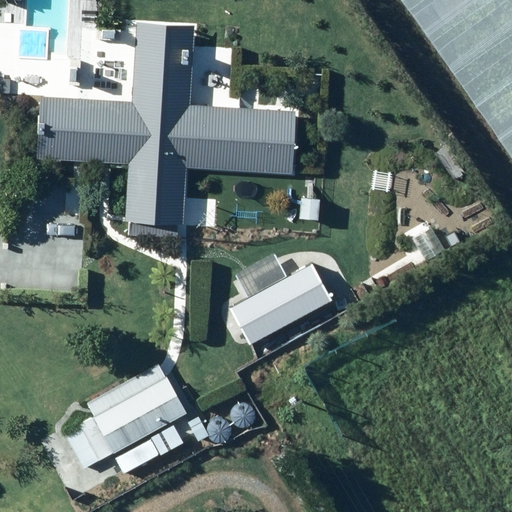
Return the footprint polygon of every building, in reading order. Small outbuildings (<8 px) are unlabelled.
[(511,0),(391,0),(511,170),(511,0)] [(131,23),(129,55),(79,51),(76,97),(28,93),(24,156),(123,163),(119,225),(175,228),(179,168),(282,175),(286,109),(187,103),(192,27),(131,23)] [(375,148),(353,161),(367,184),(389,171),(375,148)] [(313,291),(300,270),(286,278),(271,251),(233,273),(264,326),(302,304),(299,299),(313,291)] [(184,410),(156,361),(81,405),(89,417),(60,434),(81,470),(184,410)]
